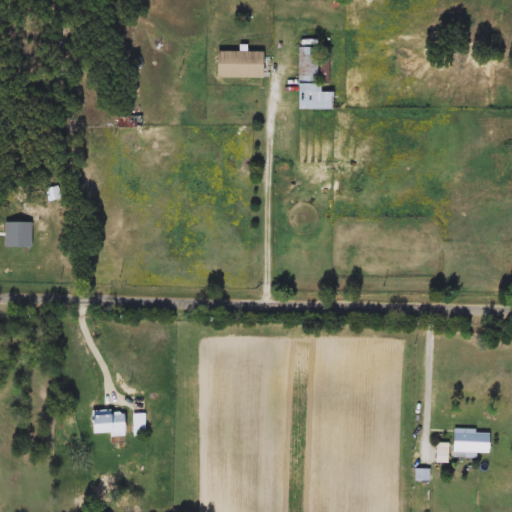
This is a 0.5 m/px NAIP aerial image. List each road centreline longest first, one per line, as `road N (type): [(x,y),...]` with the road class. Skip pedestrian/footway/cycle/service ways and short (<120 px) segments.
road 1 (residential): [(511,302),(0,292)]
road 2 (residential): [(267,298),(278,68)]
road 3 (residential): [(429,424),(430,301)]
